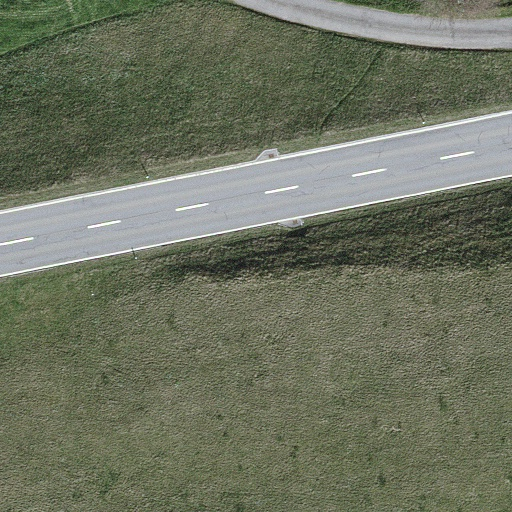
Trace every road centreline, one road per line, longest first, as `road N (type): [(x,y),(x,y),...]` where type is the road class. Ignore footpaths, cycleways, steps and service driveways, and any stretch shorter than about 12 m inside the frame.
road 1 (tertiary): [(0,246),(511,146)]
road 2 (track): [(511,34),(330,17),(267,0)]
